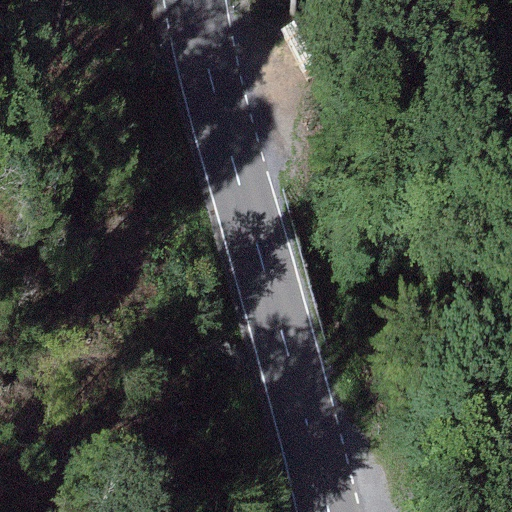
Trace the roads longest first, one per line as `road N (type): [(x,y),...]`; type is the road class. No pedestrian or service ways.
road 1 (tertiary): [(191,0),(315,440),(327,511)]
road 2 (track): [(215,101),(109,65),(103,0)]
